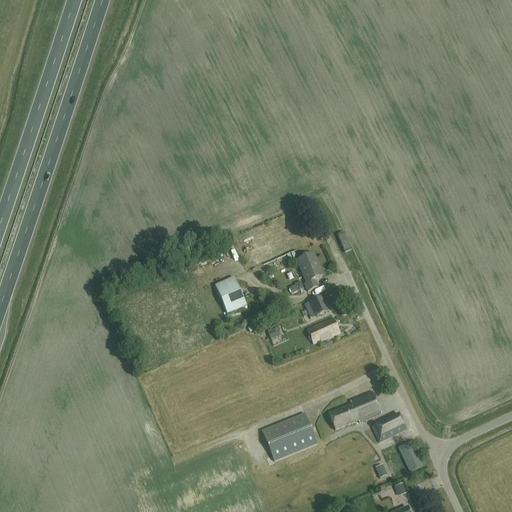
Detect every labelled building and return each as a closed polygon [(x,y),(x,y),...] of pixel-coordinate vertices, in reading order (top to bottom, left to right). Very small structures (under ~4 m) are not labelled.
[(237,238),(243,255),(304,232),(297,215),(237,238)] [(323,278),(313,255),(296,262),(306,284),(304,285),(308,293),(318,288),(315,281),(323,278)] [(244,303),(234,278),(201,293),(214,322),(251,305),(249,301),(244,303)] [(328,312),(321,297),(303,305),(310,320),(328,312)] [(339,335),(333,319),(307,330),(313,345),(339,335)] [(381,416),(373,393),(350,402),(352,407),(328,416),(334,432),(358,422),(359,424),(381,416)] [(317,445),(304,414),(261,432),(274,463),(317,445)] [(406,431),(398,416),(371,429),(379,444),(406,431)] [(401,449),(398,443),(386,448),(400,478),(423,467),(412,443),(401,449)] [(221,467),(240,462),(236,449),(218,455),(221,467)] [(205,468),(196,471),(199,479),(207,476),(205,468)]
